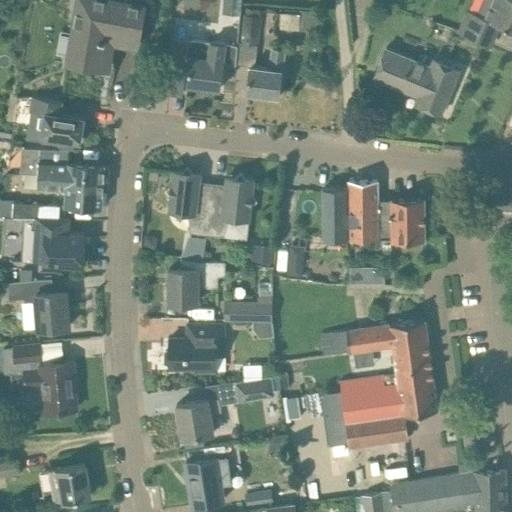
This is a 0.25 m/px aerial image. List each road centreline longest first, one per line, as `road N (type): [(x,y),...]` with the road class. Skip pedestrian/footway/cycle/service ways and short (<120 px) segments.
road 1 (residential): [(143,511),(120,327),(126,168),(139,142)]
road 2 (residential): [(504,176),(167,132),(139,142)]
road 3 (tertiary): [(511,399),(498,267),(504,176)]
road 4 (track): [(348,154),(339,0)]
